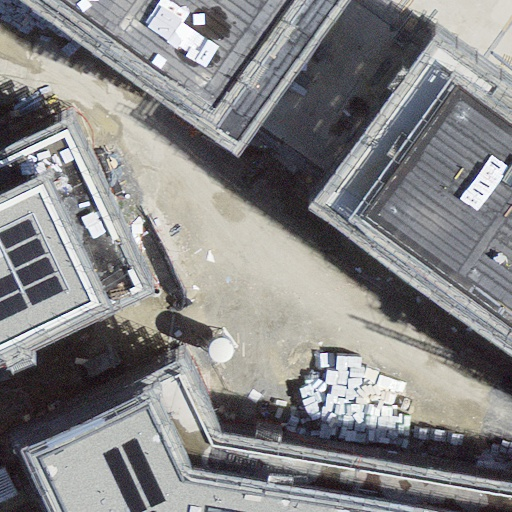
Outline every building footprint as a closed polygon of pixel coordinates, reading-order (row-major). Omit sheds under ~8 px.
[(29,0),(238,151),(347,0),(29,0)] [(511,0),(394,0),(436,30),(493,67),(511,81),(511,0)] [(511,81),(493,67),(436,30),(309,199),(511,346),(511,81)] [(0,148),(0,361),(131,297),(161,292),(145,259),(76,115),(0,148)] [(511,511),(511,478),(223,432),(183,345),(14,429),(53,511),(511,511)]
